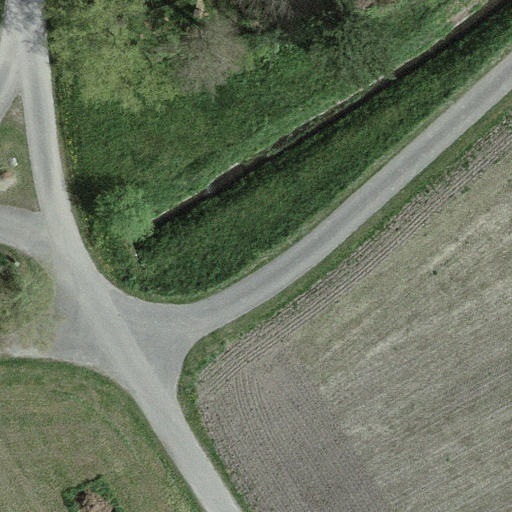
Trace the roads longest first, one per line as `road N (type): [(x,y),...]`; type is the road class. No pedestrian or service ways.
road 1 (unclassified): [(511,70),(271,279),(213,313),(111,340)]
road 2 (track): [(67,249),(46,171),(26,1)]
road 3 (unclassified): [(221,511),(111,340)]
road 4 (unclassified): [(111,340),(67,249),(0,224)]
